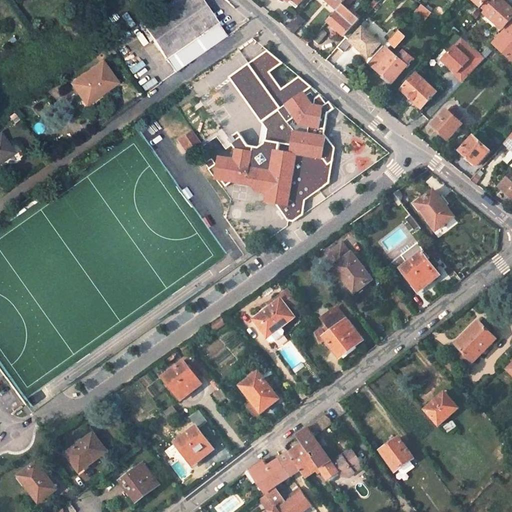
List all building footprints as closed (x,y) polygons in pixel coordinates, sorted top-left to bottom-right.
[(201,0),(171,0),(141,22),(176,72),(227,36),(201,0)] [(353,0),(347,0),(329,19),(345,34),(353,25),(347,18),(354,11),(348,6),(353,0)] [(433,0),(429,5),(434,9),(439,4),(433,0)] [(501,28),(511,16),(511,9),(501,0),(496,0),(485,13),(501,28)] [(299,13),(287,25),(294,31),(305,19),(299,13)] [(369,56),(383,42),(366,27),(370,22),(364,17),(339,45),(344,49),(353,41),(369,56)] [(511,60),(511,20),(491,42),(511,60)] [(322,27),(314,36),(320,42),(328,33),(322,27)] [(397,31),(390,40),(369,61),(383,74),(382,76),(391,84),(408,66),(409,65),(400,56),(390,47),(394,44),(397,45),(406,35),(399,29),(397,31)] [(397,31),(395,29),(387,37),(390,40),(397,31)] [(309,32),(303,39),(308,43),(314,36),(309,32)] [(463,38),(443,59),(457,72),(455,74),(463,81),(485,57),(463,38)] [(268,193),(267,198),(272,204),(277,205),(289,221),(294,221),(303,214),(304,209),(295,197),(298,195),(295,191),(307,182),(308,183),(314,179),(320,179),(325,186),(329,183),(329,179),(326,175),(328,164),(333,161),(333,158),(330,154),(332,144),(327,137),(322,136),(323,129),(325,129),(328,113),(334,108),(330,102),(326,104),(325,101),(320,96),(315,99),(314,105),(306,93),(313,87),(300,77),(277,93),(265,76),(284,63),(268,50),(230,77),(262,122),(268,130),(265,143),(259,148),(249,146),(242,136),(239,132),(230,139),(233,143),(236,149),(235,159),(220,157),(219,163),(210,170),(216,178),(216,180),(220,180),(225,187),(231,182),(253,185),(258,192),(268,193)] [(402,54),(400,56),(409,65),(408,66),(409,67),(416,60),(406,51),(403,55),(402,54)] [(124,61),(146,92),(159,82),(136,52),(124,61)] [(97,96),(113,84),(98,64),(68,86),(80,102),(94,92),(97,96)] [(422,108),(437,92),(417,73),(401,89),(422,108)] [(463,123),(448,109),(433,125),(449,139),(463,123)] [(200,144),(191,132),(185,136),(194,149),(200,144)] [(0,134),(0,160),(12,152),(0,134)] [(477,163),(490,149),(474,135),(461,150),(477,163)] [(194,149),(185,136),(179,141),(188,153),(194,149)] [(511,196),(511,172),(500,185),(511,196)] [(298,195),(310,186),(308,183),(307,182),(295,191),(298,195)] [(437,230),(454,216),(434,191),(417,204),(437,230)] [(411,215),(406,219),(415,230),(420,227),(411,215)] [(351,254),(343,242),(328,254),(336,266),(334,267),(355,293),(372,280),(353,253),(351,254)] [(428,255),(419,244),(403,256),(408,264),(403,268),(419,290),(439,275),(426,258),(428,255)] [(288,288),(278,296),(268,304),(270,307),(255,319),(268,335),(269,334),(280,326),(293,316),(287,308),(298,301),(288,288)] [(362,340),(347,321),(338,309),(323,320),(327,326),(315,332),(320,342),(325,338),(340,357),(362,340)] [(225,323),(222,318),(211,325),(215,330),(225,323)] [(455,343),(461,350),(472,360),(473,361),(495,338),(478,320),(455,343)] [(284,331),(280,326),(269,334),(273,339),(284,331)] [(457,353),(468,364),(472,360),(461,350),(457,353)] [(449,358),(443,363),(452,372),(457,366),(449,358)] [(183,360),(163,375),(179,396),(199,381),(183,360)] [(260,377),(255,369),(254,370),(252,367),(247,370),(250,373),(246,376),(238,382),(243,389),(250,397),(258,408),(274,395),(268,386),(271,384),(264,375),(260,377)] [(243,389),(238,382),(246,376),(244,373),(233,381),(240,391),(243,389)] [(426,412),(438,425),(458,407),(443,391),(436,397),(439,400),(426,412)] [(258,408),(250,397),(244,402),(252,412),(258,408)] [(296,436),(301,443),(302,443),(320,472),(332,463),(312,433),(317,429),(319,432),(329,424),(329,417),(322,415),(296,436)] [(196,428),(176,443),(194,466),(213,451),(196,428)] [(105,449),(93,432),(67,451),(80,468),(105,449)] [(413,457),(399,437),(380,451),(394,471),(413,457)] [(290,451),(302,469),(308,480),(320,472),(302,443),(301,443),(290,451)] [(364,467),(351,449),(332,463),(338,471),(342,478),(347,479),(364,467)] [(279,459),(292,476),(302,469),(290,451),(279,459)] [(265,460),(245,474),(253,485),(258,482),(266,494),(276,487),(292,476),(279,459),(269,466),(265,460)] [(39,499),(56,486),(36,461),(20,474),(39,499)] [(141,461),(119,479),(135,500),(157,483),(141,461)] [(320,472),(326,479),(338,471),(332,463),(320,472)] [(411,479),(406,473),(395,480),(400,487),(411,479)] [(304,511),(313,505),(302,491),(293,499),(292,498),(289,500),(284,493),(281,495),(276,487),(266,494),(267,495),(261,500),(268,509),(275,504),(276,506),(280,511),(304,511)] [(300,488),(290,495),(292,498),(293,499),(302,491),(300,488)]
